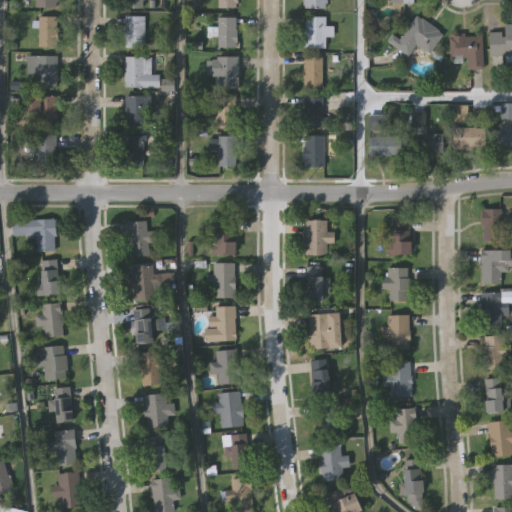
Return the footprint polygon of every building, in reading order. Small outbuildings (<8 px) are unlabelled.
[(34,0),(35,8),(57,8),(56,0),(34,0)] [(217,8),(217,0),(237,0),(237,8),(217,8)] [(325,0),(325,8),(303,8),(303,0),(325,0)] [(429,53),(416,43),(408,54),(388,41),(392,35),(399,40),(417,15),(443,34),(429,53)] [(58,47),(39,47),(39,16),(58,16),(58,47)] [(144,16),(144,47),(123,47),(123,16),(144,16)] [(217,47),(217,17),(236,17),(236,47),(217,47)] [(333,37),(325,37),(325,48),(303,48),(303,17),(325,17),(325,26),(333,26),(333,37)] [(511,25),(511,54),(490,55),(489,26),(511,25)] [(482,36),(482,69),(467,69),(467,58),(450,58),(450,36),(482,36)] [(57,87),(34,87),(34,56),(57,56),(57,87)] [(124,87),(124,56),(151,56),(151,74),(159,74),(159,87),(124,87)] [(238,56),(237,85),(211,85),(211,56),(238,56)] [(322,57),(322,88),(303,88),(303,57),(322,57)] [(56,96),(56,126),(37,126),(37,112),(20,112),(20,96),(56,96)] [(124,128),(124,96),(148,96),(148,128),(124,128)] [(214,128),(214,96),(236,96),(236,128),(214,128)] [(303,127),(303,97),(322,97),(322,117),(330,117),(330,127),(303,127)] [(443,134),(443,153),(410,153),(410,112),(425,112),(425,134),(443,134)] [(511,145),(500,145),(500,125),(511,125),(511,145)] [(453,148),(453,127),(486,127),(486,148),(453,148)] [(56,135),(56,166),(34,166),(34,135),(56,135)] [(124,136),(144,136),(144,167),(124,167),(124,136)] [(235,136),(235,167),(217,167),(217,136),(235,136)] [(323,167),(303,167),(303,136),(323,136),(323,167)] [(369,155),(369,136),(401,136),(401,155),(369,155)] [(481,240),(481,209),(501,209),(501,240),(481,240)] [(35,251),(35,235),(12,235),(12,219),(55,218),(55,251),(35,251)] [(327,219),(327,231),(335,231),(335,243),(326,243),(326,254),(305,255),(304,220),(327,219)] [(129,257),(126,222),(146,220),(146,231),(154,231),(155,242),(148,243),(149,255),(129,257)] [(386,254),(386,243),(393,243),(393,220),(410,220),(410,254),(386,254)] [(210,230),(236,230),(236,254),(210,254),(210,230)] [(511,249),(511,266),(509,266),(509,272),(500,272),(500,283),(480,283),(480,249),(511,249)] [(43,295),(40,260),(58,258),(61,294),(43,295)] [(234,297),(213,297),(213,262),(234,262),(234,297)] [(154,300),(133,300),(133,265),(154,265),(154,300)] [(327,275),(327,301),(306,301),(306,265),(324,265),(324,275),(327,275)] [(388,301),(388,288),(383,288),(383,267),(408,267),(408,301),(388,301)] [(508,291),(508,315),(501,315),(501,326),(481,326),(481,291),(508,291)] [(44,337),(43,326),(40,326),(38,304),(61,302),(63,335),(44,337)] [(235,305),(235,341),(206,341),(206,318),(215,318),(215,305),(235,305)] [(133,309),(153,307),(157,341),(136,343),(133,309)] [(308,313),(341,313),(341,347),(308,347),(308,313)] [(409,348),(381,348),(381,326),(387,326),(387,314),(409,314),(409,348)] [(483,369),(483,335),(505,335),(505,369),(483,369)] [(36,366),(35,346),(66,345),(66,378),(42,378),(42,366),(36,366)] [(239,381),(218,383),(217,372),(209,373),(208,359),(215,359),(214,350),(237,348),(239,381)] [(164,368),(159,368),(160,384),(140,385),(139,351),(164,350),(164,368)] [(311,359),(329,358),(330,393),(311,393),(311,359)] [(387,397),(387,361),(410,361),(410,397),(387,397)] [(503,377),(503,411),(485,411),(485,377),(503,377)] [(71,386),(74,420),(55,422),(53,399),(55,399),(54,387),(71,386)] [(218,391),(240,390),(242,425),(220,426),(218,391)] [(164,400),(175,402),(172,415),(169,414),(166,427),(143,423),(149,392),(165,395),(164,400)] [(317,402),(338,402),(338,434),(317,434),(317,402)] [(398,432),(390,433),(389,408),(416,407),(417,443),(399,444),(398,432)] [(511,430),(511,442),(511,443),(511,454),(491,456),(488,421),(508,420),(509,431),(511,430)] [(56,464),(55,429),(75,429),(76,464),(56,464)] [(224,457),(222,434),(246,432),(248,467),(233,468),(232,457),(224,457)] [(168,435),(168,470),(147,470),(147,435),(168,435)] [(319,444),(339,444),(339,454),(349,454),(349,466),(341,466),(341,479),(319,479),(319,444)] [(511,498),(493,498),(493,464),(511,464),(511,474),(511,498)] [(401,493),(401,468),(423,468),(423,493),(401,493)] [(52,486),(58,485),(57,472),(78,471),(81,506),(60,507),(59,495),(53,496),(52,486)] [(178,498),(173,498),(173,511),(152,511),(152,478),(177,477),(178,498)] [(251,477),(251,511),(231,511),(231,477),(251,477)] [(336,511),(328,493),(352,483),(364,511),(361,511),(336,511)]
